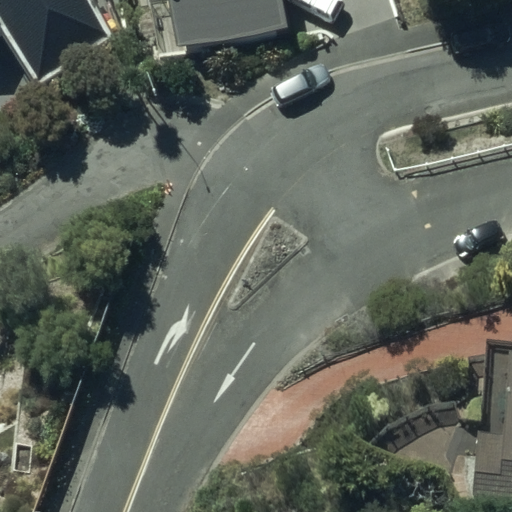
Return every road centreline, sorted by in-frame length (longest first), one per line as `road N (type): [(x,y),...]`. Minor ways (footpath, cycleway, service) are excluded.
road 1 (residential): [(153,446),(194,285),(230,220),(279,160),(324,130),(402,97),(511,69)]
road 2 (residential): [(511,194),(416,228),(357,263),(273,326),(153,446)]
